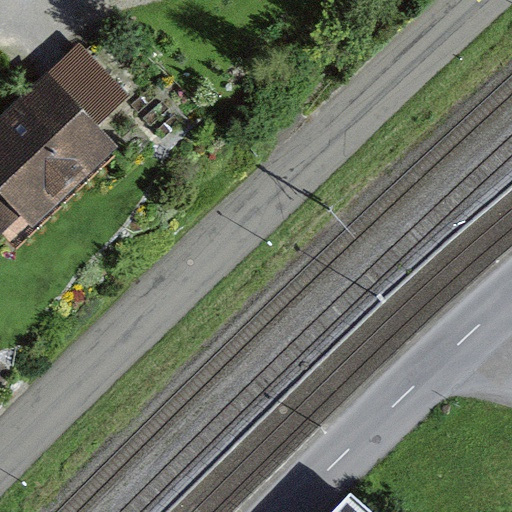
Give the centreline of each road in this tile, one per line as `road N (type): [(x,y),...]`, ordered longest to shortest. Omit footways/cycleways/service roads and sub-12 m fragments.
road 1 (tertiary): [(489,0),(140,316),(0,456)]
road 2 (residential): [(290,511),(511,297)]
